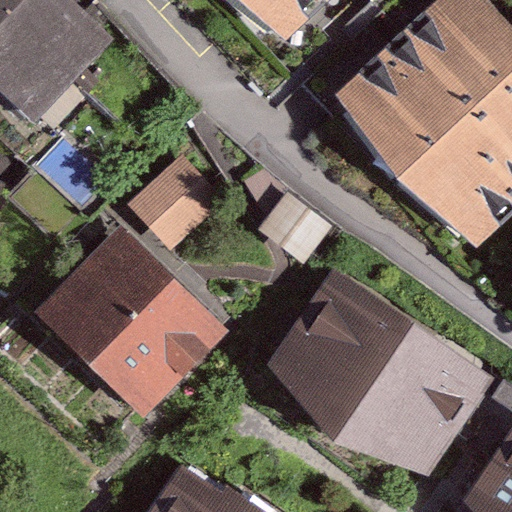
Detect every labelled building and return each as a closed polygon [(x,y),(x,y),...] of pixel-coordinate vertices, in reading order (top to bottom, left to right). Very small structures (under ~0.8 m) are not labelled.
[(0,0),(0,92),(29,119),(73,72),(61,62),(88,34),(51,0),(0,0)] [(273,0),(290,17),(308,0),(273,0)] [(511,52),(463,0),(457,0),(359,92),(483,224),(511,196),(511,52)] [(181,170),(144,204),(172,234),(208,200),(181,170)] [(77,213),(34,172),(10,197),(53,238),(77,213)] [(298,197),(273,229),(316,261),(340,230),(298,197)] [(118,242),(54,307),(149,400),(213,334),(118,242)] [(339,293),(293,362),(317,379),(319,394),(382,438),(398,435),(422,452),(477,372),(438,344),(431,355),(339,293)] [(482,386),(452,430),(497,460),(511,437),(511,386),(503,380),(494,395),(482,386)] [(511,511),(511,462),(489,496),(511,511)] [(224,511),(188,487),(170,511),(224,511)]
